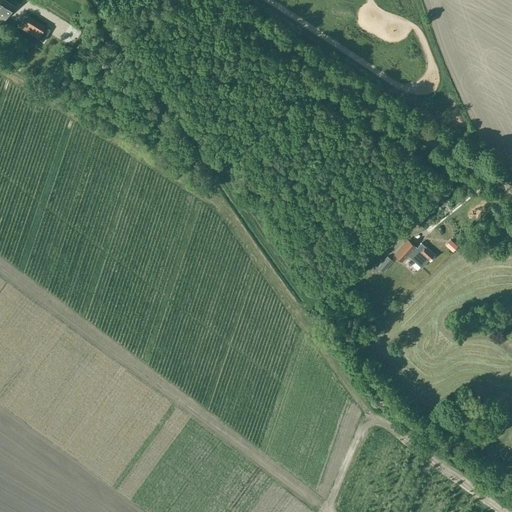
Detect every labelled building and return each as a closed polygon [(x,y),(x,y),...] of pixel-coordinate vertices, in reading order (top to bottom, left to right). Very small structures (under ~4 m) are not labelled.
[(0,0),(0,16),(5,20),(15,3),(9,0),(0,0)] [(21,27),(32,34),(37,37),(45,25),(28,15),(21,27)] [(435,234),(442,238),(445,233),(437,229),(435,234)] [(416,247),(407,239),(394,254),(394,255),(392,258),(398,263),(400,260),(401,261),(406,255),(409,256),(421,267),(428,259),(429,261),(434,255),(421,243),(416,247)] [(448,247),(452,251),(457,246),(453,242),(448,247)] [(380,262),(385,268),(392,260),(387,255),(380,262)]
